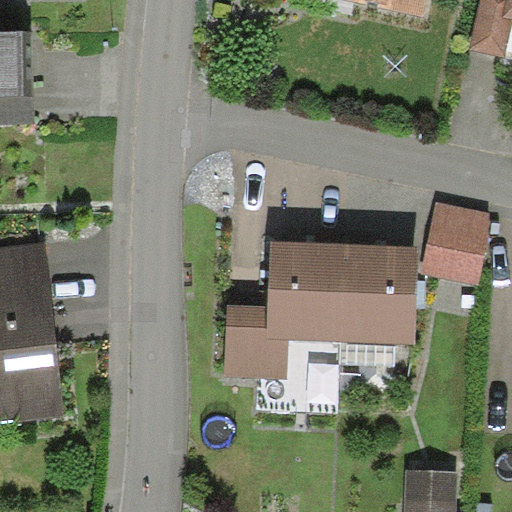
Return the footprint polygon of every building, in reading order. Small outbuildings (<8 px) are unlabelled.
[(343,0),(425,16),(428,0),(343,0)] [(511,0),(483,0),(474,52),(505,58),(511,20),(511,0)] [(0,133),(32,133),(31,35),(0,34),(0,133)] [(492,216),(437,204),(422,275),(477,286),(492,216)] [(44,244),(0,248),(0,420),(63,414),(54,334),(44,244)] [(270,248),(268,311),(230,309),(228,378),(263,379),(262,410),(336,412),(337,348),(415,348),(418,253),(365,251),(324,250),(270,248)] [(451,511),(452,500),(413,499),(412,511),(451,511)]
